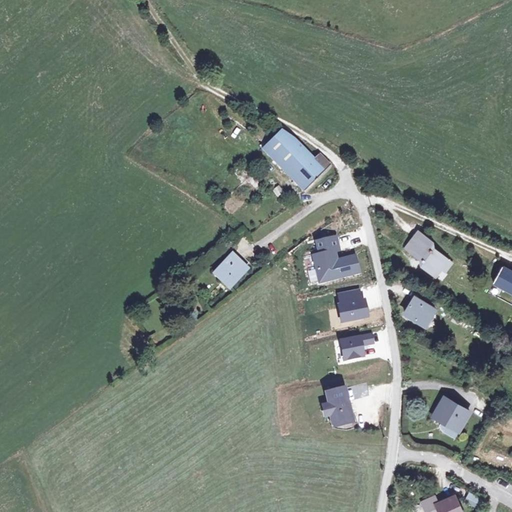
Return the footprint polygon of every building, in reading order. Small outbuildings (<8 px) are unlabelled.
[(220,125),(233,138),(237,133),(225,120),(220,125)] [(311,157),(290,137),(279,130),(263,150),(308,189),(330,163),(315,153),(311,157)] [(276,197),(283,193),(279,185),(272,189),(276,197)] [(429,272),(436,262),(440,254),(427,243),(422,245),(423,235),(410,226),(399,244),(412,254),(415,254),(417,263),(429,272)] [(334,239),(315,243),(318,256),(312,257),(319,282),(356,273),(352,258),(334,262),(332,252),(336,251),(334,239)] [(227,254),(209,272),(224,288),(242,270),(227,254)] [(440,254),(436,262),(439,265),(444,257),(440,254)] [(511,275),(502,270),(494,285),(511,294),(511,275)] [(358,292),(338,296),(340,304),(338,304),(342,322),(368,316),(365,300),(360,301),(358,292)] [(415,295),(406,312),(428,324),(437,308),(415,295)] [(372,334),(341,340),(345,359),(364,355),(362,344),(373,342),(372,334)] [(323,413),(326,424),(336,421),(343,420),(345,419),(340,399),(339,392),(337,386),(318,391),(321,401),(323,413)] [(441,397),(431,416),(457,430),(467,411),(441,397)] [(321,401),(315,403),(318,414),(323,413),(321,401)] [(345,426),(343,420),(336,421),(337,428),(345,426)] [(467,491),(462,500),(475,506),(479,498),(467,491)] [(434,495),(421,501),(426,511),(461,511),(453,496),(437,503),(434,495)]
